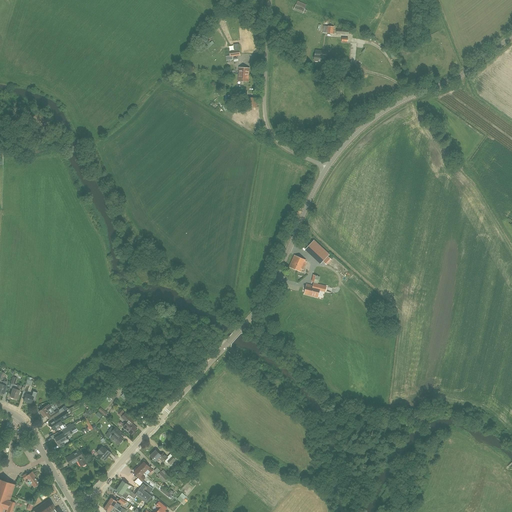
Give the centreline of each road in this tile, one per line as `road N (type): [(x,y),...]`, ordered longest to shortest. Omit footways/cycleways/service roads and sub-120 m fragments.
road 1 (unclassified): [(75,508),(259,306),(327,167)]
road 2 (track): [(245,323),(336,407),(387,427),(441,412),(466,414),(511,442)]
road 3 (unclassified): [(327,167),(388,109),(460,75),(511,36)]
road 4 (unclassified): [(327,167),(285,147),(269,129),(265,0)]
road 5 (tertiary): [(75,508),(31,432),(0,408)]
